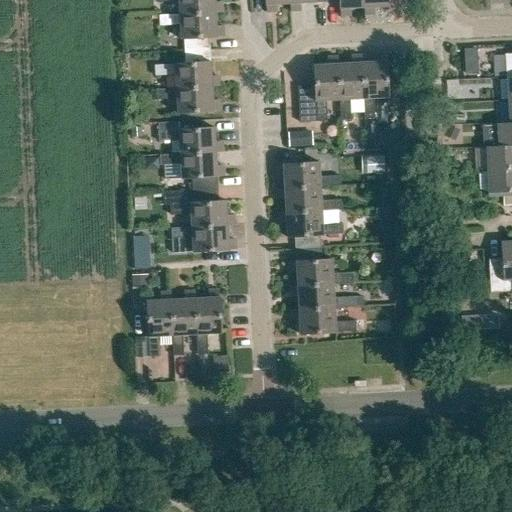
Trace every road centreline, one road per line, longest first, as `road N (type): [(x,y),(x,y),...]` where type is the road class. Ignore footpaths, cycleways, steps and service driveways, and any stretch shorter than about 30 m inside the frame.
road 1 (residential): [(264,408),(246,84),(304,36),(440,26)]
road 2 (unclassified): [(264,408),(0,423)]
road 3 (unclassified): [(511,396),(264,408)]
